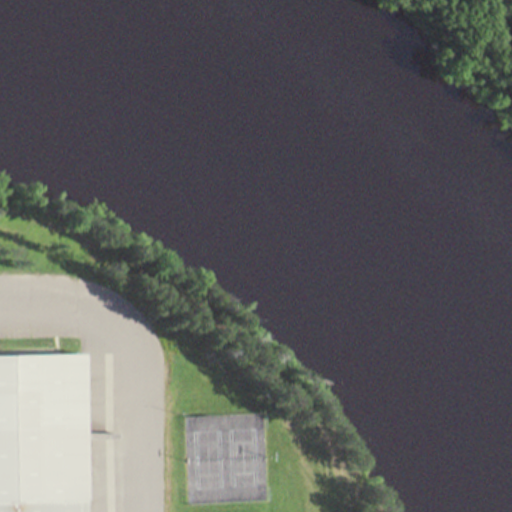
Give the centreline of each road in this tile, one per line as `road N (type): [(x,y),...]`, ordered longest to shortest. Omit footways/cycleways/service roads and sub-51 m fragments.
road 1 (residential): [(392,511),(237,339),(0,217)]
road 2 (residential): [(0,301),(113,336),(146,369)]
road 3 (residential): [(147,511),(146,369)]
